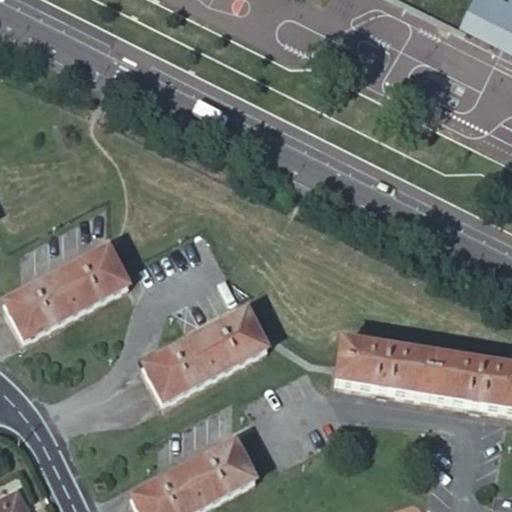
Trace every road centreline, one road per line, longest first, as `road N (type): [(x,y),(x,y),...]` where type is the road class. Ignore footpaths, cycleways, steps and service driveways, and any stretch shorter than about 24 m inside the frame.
road 1 (residential): [(0,15),(511,270)]
road 2 (residential): [(0,390),(37,431),(76,511)]
